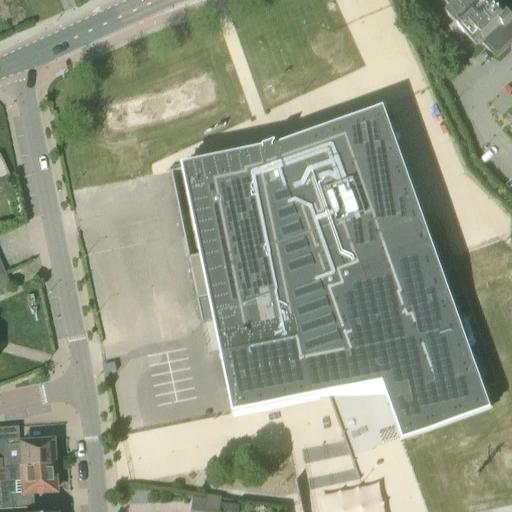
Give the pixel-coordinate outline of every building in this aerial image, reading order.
[(511,5),(507,0),(441,0),(452,11),(447,16),(476,46),(481,42),(497,59),(511,44),(511,5)] [(491,409),(484,391),(499,385),(471,306),(467,293),(466,291),(441,221),(426,227),(421,214),(413,191),(410,183),(404,168),(401,159),(396,143),(393,134),(390,127),(384,110),(373,114),(345,124),(336,127),(303,139),(291,143),(281,147),(275,148),(274,148),(265,150),(257,152),(225,158),(189,166),(185,166),(186,169),(203,255),(190,257),(198,299),(199,298),(212,296),(223,353),(223,354),(228,377),(230,386),(231,389),(232,396),(232,398),(235,411),(235,413),(243,411),(260,408),(282,403),(300,399),(320,395),(328,394),(330,393),(353,457),(403,440),(404,439),(404,440),(491,409)] [(0,181),(11,176),(1,154),(0,155),(0,181)] [(5,274),(0,276),(0,290),(10,286),(5,274)] [(0,469),(53,466),(51,442),(20,444),(19,444),(18,427),(0,428),(0,442),(4,442),(5,459),(0,459),(0,469)] [(53,466),(0,469),(0,508),(12,508),(34,507),(33,493),(55,492),(53,466)] [(193,505),(221,509),(223,498),(208,496),(208,499),(194,497),(193,505)]
